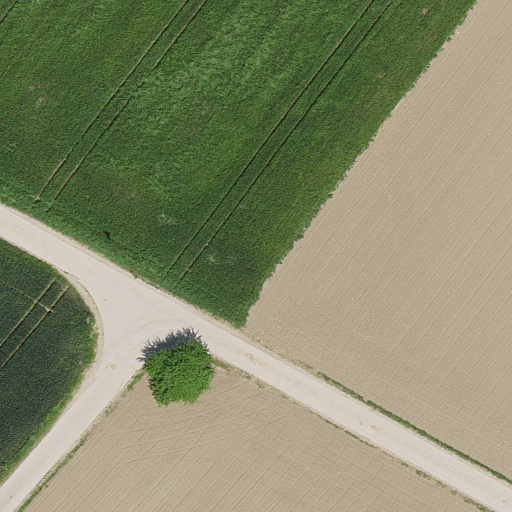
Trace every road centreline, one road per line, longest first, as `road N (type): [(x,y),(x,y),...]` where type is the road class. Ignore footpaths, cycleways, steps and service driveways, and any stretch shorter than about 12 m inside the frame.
road 1 (track): [(0,224),(511,510)]
road 2 (track): [(0,511),(167,320)]
